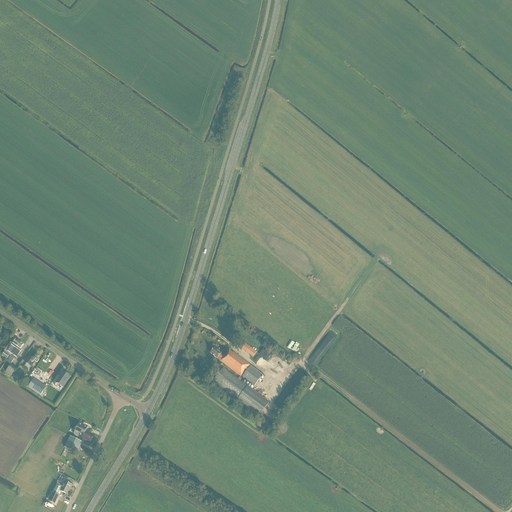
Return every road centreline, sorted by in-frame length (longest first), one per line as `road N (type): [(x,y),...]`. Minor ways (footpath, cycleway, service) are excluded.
road 1 (secondary): [(148,411),(201,269),(278,0)]
road 2 (unclassified): [(122,397),(0,312)]
road 3 (unclassified): [(67,511),(122,397)]
